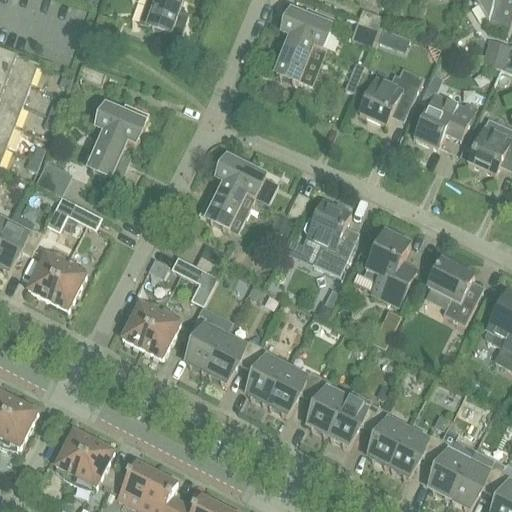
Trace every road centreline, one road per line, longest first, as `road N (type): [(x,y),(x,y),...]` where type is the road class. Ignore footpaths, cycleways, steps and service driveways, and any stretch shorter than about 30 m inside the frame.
road 1 (residential): [(511,264),(352,180),(208,126)]
road 2 (residential): [(88,358),(208,126)]
road 3 (residential): [(299,470),(88,358)]
road 4 (residential): [(68,399),(279,509)]
road 5 (residential): [(208,126),(259,0)]
road 6 (residential): [(9,511),(68,399)]
